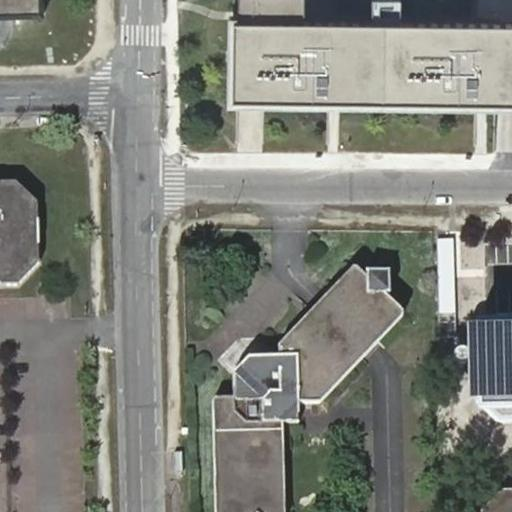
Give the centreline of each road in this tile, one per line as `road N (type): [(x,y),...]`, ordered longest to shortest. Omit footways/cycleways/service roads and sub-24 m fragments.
road 1 (residential): [(511,187),(137,186)]
road 2 (residential): [(142,511),(137,186)]
road 3 (unknown): [(46,325),(70,511)]
road 4 (residential): [(0,97),(138,93)]
road 5 (unknown): [(379,511),(379,409),(362,382)]
road 6 (unknown): [(303,307),(288,267),(289,186)]
